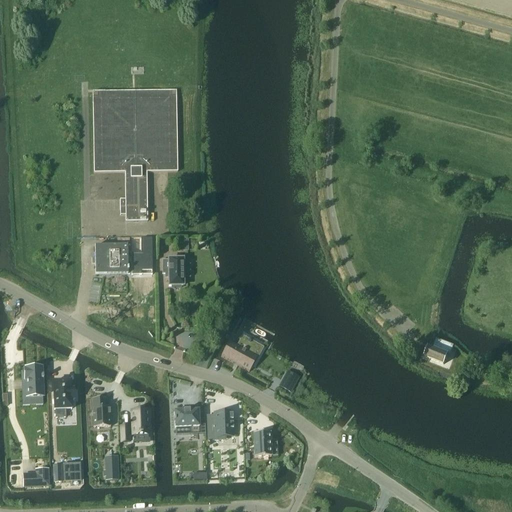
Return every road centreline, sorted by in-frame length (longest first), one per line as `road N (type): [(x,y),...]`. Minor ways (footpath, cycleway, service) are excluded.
road 1 (tertiary): [(428,511),(233,384),(116,349),(0,285)]
road 2 (residential): [(256,507),(122,511)]
